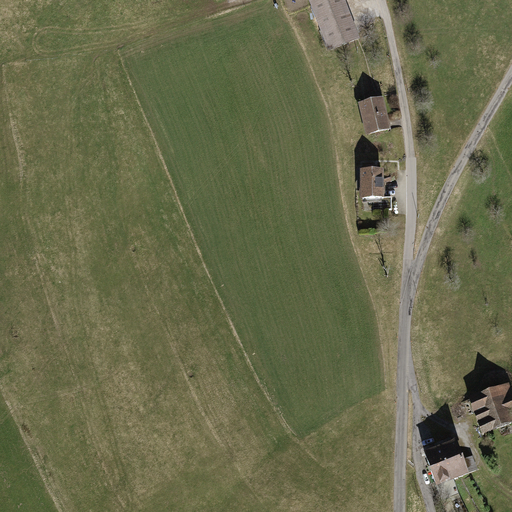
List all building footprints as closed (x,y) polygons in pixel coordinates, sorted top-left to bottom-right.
[(308,0),(328,53),(359,41),(343,0),(308,0)] [(382,98),(357,104),(366,137),(390,130),(382,98)] [(383,171),(360,170),(360,199),(382,199),(383,171)] [(511,391),(509,383),(468,398),(482,436),(511,424),(511,391)] [(454,441),(421,453),(435,489),(467,476),(454,441)]
